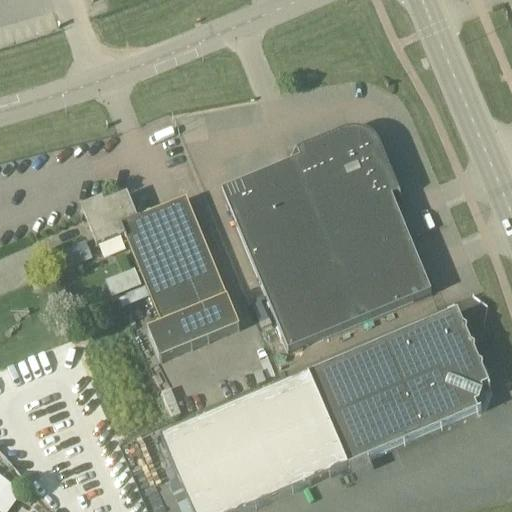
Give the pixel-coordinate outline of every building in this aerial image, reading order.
[(320,227),(392,198),(400,195),(380,148),(379,145),(377,143),(376,141),(374,139),(371,137),(369,135),(366,133),(363,132),(360,131),(358,131),(356,131),(353,131),(350,131),(345,132),(297,152),(300,160),(293,163),(320,227)] [(226,203),(266,299),(338,270),(320,227),(293,163),(232,188),(226,203)] [(240,331),(212,262),(186,200),(138,220),(128,195),(105,205),(103,200),(82,209),(98,248),(125,237),(162,329),(147,335),(159,365),(240,331)] [(432,294),(392,198),(320,227),(338,270),(266,299),(288,353),(432,294)] [(65,252),(71,268),(92,260),(85,243),(65,252)] [(190,511),(247,511),(481,412),(490,389),(457,313),(160,441),(190,511)] [(0,511),(9,511),(24,491),(0,473),(0,511)]
